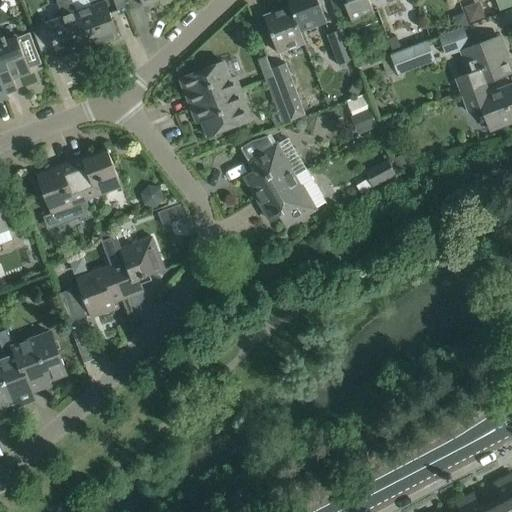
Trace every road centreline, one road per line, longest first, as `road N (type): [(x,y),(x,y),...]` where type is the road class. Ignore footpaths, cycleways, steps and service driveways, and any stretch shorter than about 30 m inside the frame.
road 1 (residential): [(119,99),(204,205),(207,241),(191,277),(95,394),(0,471)]
road 2 (tertiary): [(337,511),(511,419)]
road 3 (residential): [(119,99),(224,0)]
road 4 (residential): [(0,144),(119,99)]
